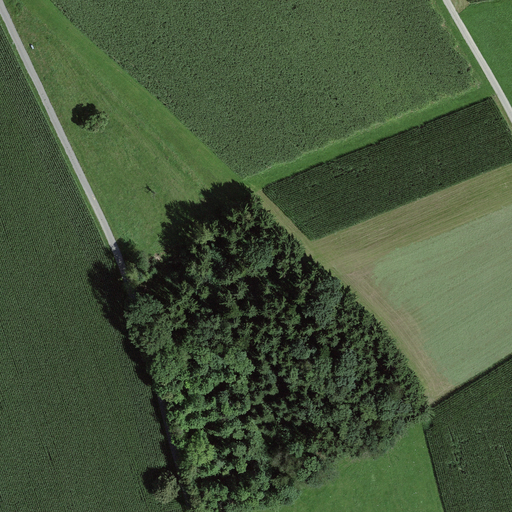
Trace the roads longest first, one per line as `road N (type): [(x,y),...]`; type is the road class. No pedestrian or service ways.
road 1 (track): [(0,2),(140,304),(203,511)]
road 2 (track): [(511,116),(448,0)]
